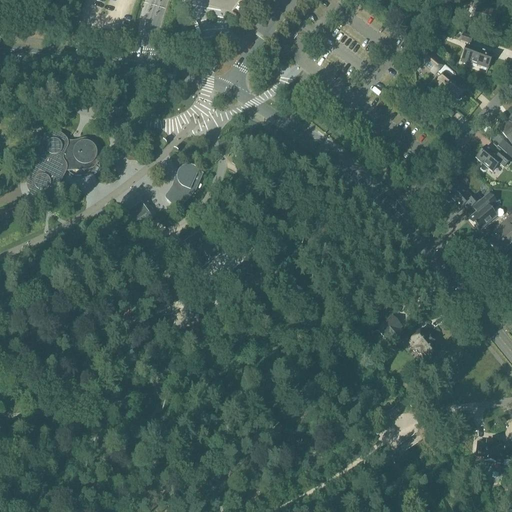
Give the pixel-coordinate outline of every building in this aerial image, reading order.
[(496,16),(476,11),(473,24),(494,29),(496,16)] [(463,35),(461,42),(470,45),(472,39),(463,35)] [(492,57),(474,51),(466,48),(460,63),(470,67),(471,64),(487,70),(492,57)] [(430,54),(421,64),(435,76),(437,74),(440,77),(444,73),(452,79),(455,76),(430,54)] [(440,77),(434,85),(441,90),(442,89),(456,101),(458,102),(460,101),(461,98),(460,96),(464,92),(458,86),(459,85),(452,79),(444,73),(440,77)] [(430,105),(431,105),(434,102),(424,93),(421,97),(430,105)] [(122,110),(112,108),(110,116),(115,117),(120,118),(122,110)] [(511,145),(511,144),(511,119),(508,123),(509,124),(500,131),(511,145)] [(97,150),(97,148),(95,147),(94,145),(91,143),(90,143),(89,142),(88,142),(86,142),(83,142),(81,142),(80,142),(79,143),(78,143),(76,144),(75,145),(73,147),(70,145),(66,143),(65,142),(65,141),(63,140),(62,138),(61,138),(59,137),(58,136),(56,136),(55,136),(53,136),(51,136),(50,136),(48,137),(47,137),(45,138),(44,139),(43,140),(41,142),(40,145),(40,146),(40,149),(39,153),(39,156),(39,158),(39,161),(38,164),(36,168),(35,171),(33,174),(30,178),(29,179),(28,182),(28,183),(28,184),(28,185),(28,186),(28,189),(29,190),(30,192),(31,193),(32,195),(34,196),(36,198),(37,198),(39,199),(40,199),(42,199),(44,199),(45,199),(46,199),(48,198),(49,197),(51,196),(52,195),(53,194),(54,192),(58,185),(65,171),(66,171),(68,171),(86,170),(87,170),(89,169),(91,168),(93,167),(95,165),(96,164),(97,162),(98,160),(98,159),(99,157),(99,156),(99,154),(98,152),(97,150)] [(488,171),(488,170),(492,173),(499,165),(504,169),(510,161),(501,153),(497,158),(486,148),(476,160),(483,166),(482,167),(482,168),(482,169),(482,170),(482,171),(483,171),(484,172),(485,172),(486,172),(487,172),(487,171),(488,171)] [(181,172),(180,173),(179,175),(178,177),(178,178),(178,180),(178,182),(179,184),(180,185),(181,186),(184,188),(183,188),(183,189),(183,190),(182,192),(182,194),(176,194),(175,194),(174,194),(174,195),(167,201),(168,202),(168,201),(178,210),(177,211),(178,211),(195,193),(202,175),(196,173),(195,172),(194,171),(193,170),(192,170),(191,169),(190,169),(188,169),(187,169),(185,169),(183,170),(182,171),(181,172)] [(452,203),(459,211),(466,204),(470,209),(480,201),(476,196),(472,200),(462,189),(461,190),(456,184),(445,194),(446,196),(446,197),(446,198),(446,199),(446,200),(446,201),(447,201),(448,202),(449,203),(450,203),(451,203),(452,203)] [(472,210),(476,214),(468,221),(478,233),(496,217),(490,209),(497,204),(489,195),(472,210)] [(143,199),(118,217),(125,226),(130,223),(135,229),(154,215),(151,210),(143,199)] [(0,223),(18,215),(13,205),(11,206),(10,206),(0,210),(0,223)] [(499,258),(511,247),(511,215),(511,216),(492,233),(497,238),(488,245),(499,258)] [(199,233),(184,243),(202,269),(209,264),(212,268),(222,262),(207,239),(204,240),(199,233)] [(199,288),(186,290),(188,302),(201,300),(199,288)] [(392,317),(375,331),(385,343),(388,340),(392,345),(404,335),(400,331),(402,329),(392,317)] [(429,335),(424,330),(408,343),(414,350),(415,350),(421,357),(421,358),(427,365),(443,352),(437,344),(436,345),(428,336),(429,335)] [(503,461),(510,462),(511,449),(498,447),(498,445),(487,443),(486,446),(477,445),(475,459),(485,460),(484,463),(503,466),(503,461)]
